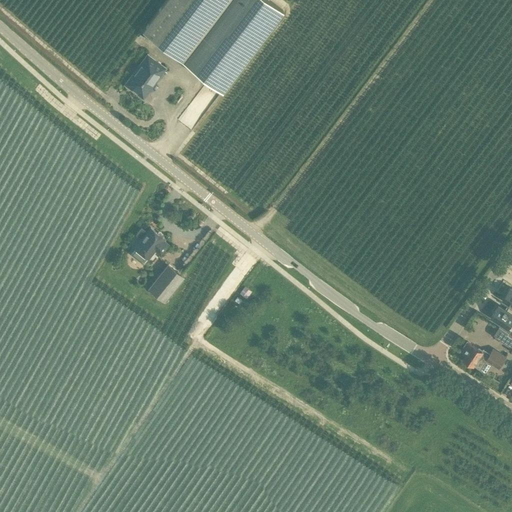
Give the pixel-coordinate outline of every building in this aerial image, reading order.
[(283,11),(268,0),(165,0),(142,31),(222,91),(283,11)] [(161,66),(147,55),(125,84),(139,95),(161,66)] [(143,240),(132,254),(144,264),(149,258),(150,258),(157,249),(162,253),(168,245),(163,240),(164,238),(151,228),(142,239),(143,240)] [(164,300),(183,277),(168,264),(149,288),(164,300)] [(240,293),(246,298),(251,291),(245,286),(240,293)] [(511,288),(510,287),(503,298),(511,303),(509,307),(511,308),(511,288)] [(498,305),(491,315),(511,329),(511,308),(509,307),(507,310),(498,305)] [(491,334),(511,347),(511,335),(508,333),(509,331),(498,324),(491,334)] [(499,368),(506,357),(498,352),(498,353),(492,350),(490,354),(483,349),(481,351),(468,342),(464,348),(463,348),(460,352),(466,356),(463,359),(473,365),(481,370),(481,369),(479,368),(484,360),(491,365),(492,364),(499,368)]
